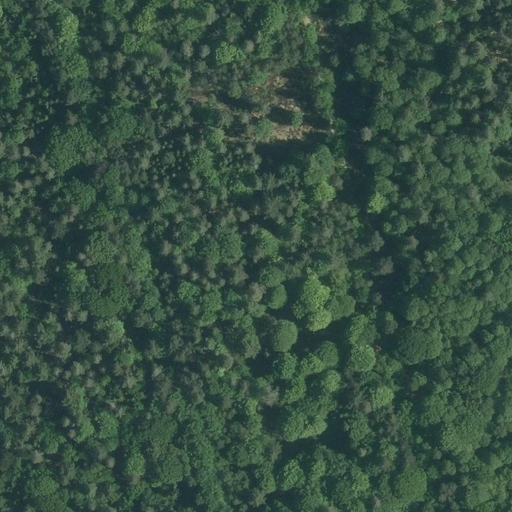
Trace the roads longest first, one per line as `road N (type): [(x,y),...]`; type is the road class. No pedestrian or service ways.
road 1 (track): [(218,511),(51,0)]
road 2 (track): [(294,0),(436,511)]
